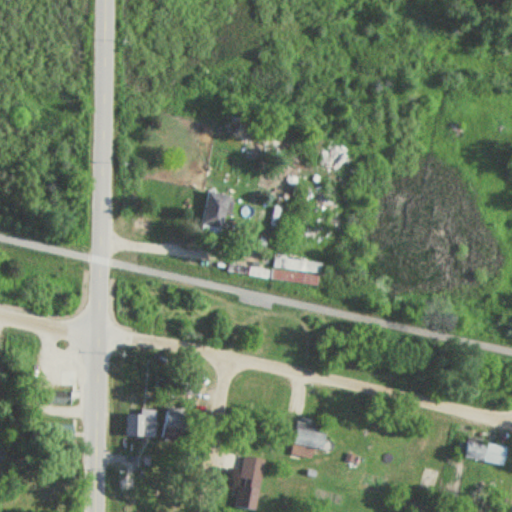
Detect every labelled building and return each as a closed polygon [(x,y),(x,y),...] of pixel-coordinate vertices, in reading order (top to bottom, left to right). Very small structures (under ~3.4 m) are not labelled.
[(220,236),(229,197),(205,192),(197,231),(220,236)] [(183,383),(182,393),(195,396),(197,386),(183,383)] [(69,391),(46,391),(46,404),(69,404),(69,391)] [(123,411),(123,437),(153,437),(153,411),(123,411)] [(178,441),(178,411),(160,411),(160,441),(178,441)] [(287,453),(311,459),(313,451),(318,452),(323,429),(294,422),(287,453)] [(73,424),(41,424),(41,446),(73,446),(73,424)] [(505,447),(462,440),(459,459),(502,466),(505,447)] [(262,459),(241,456),(234,509),(255,511),(262,459)]
